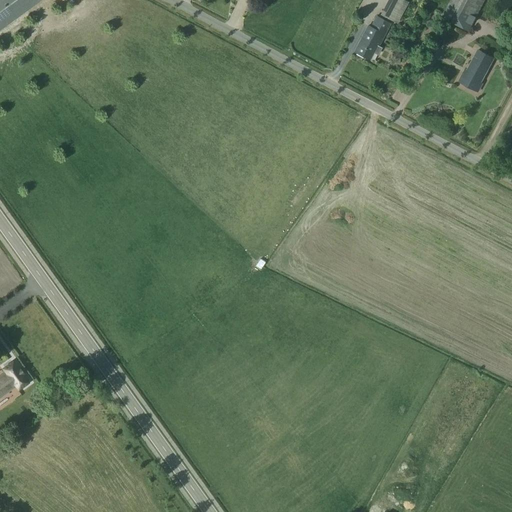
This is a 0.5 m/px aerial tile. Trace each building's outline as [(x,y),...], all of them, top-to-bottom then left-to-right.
[(0,0),(0,29),(40,0),(0,0)] [(484,0),(450,0),(449,3),(476,17),(484,0)] [(387,7),(382,15),(393,22),(398,13),(387,7)] [(368,26),(354,51),(369,59),(372,54),(376,56),(380,49),(376,47),(376,45),(378,46),(389,24),(376,17),(369,27),(368,26)] [(465,69),(459,81),(478,92),(482,84),(480,83),(494,58),(478,49),(467,70),(465,69)] [(442,77),(450,81),(456,70),(448,66),(442,77)] [(5,372),(0,375),(0,390),(5,387),(9,391),(16,386),(18,389),(28,382),(21,374),(22,373),(20,369),(19,370),(12,361),(3,368),(5,372)] [(4,411),(9,419),(31,408),(27,399),(4,411)] [(65,437),(71,446),(80,441),(74,432),(65,437)]
